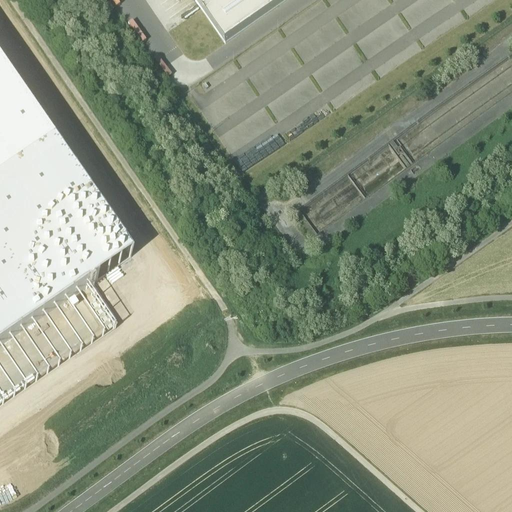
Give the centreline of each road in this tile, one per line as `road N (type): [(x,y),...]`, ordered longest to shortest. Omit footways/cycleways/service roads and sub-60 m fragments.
road 1 (track): [(13,0),(225,309),(231,331),(222,366),(205,385),(27,511)]
road 2 (secondary): [(71,511),(211,411),(323,357),(433,330),(511,324)]
road 3 (track): [(511,221),(358,329),(305,348),(230,349)]
road 4 (track): [(312,419),(288,411),(254,416),(114,511)]
road 5 (track): [(511,299),(358,329)]
road 6 (track): [(312,419),(418,511)]
